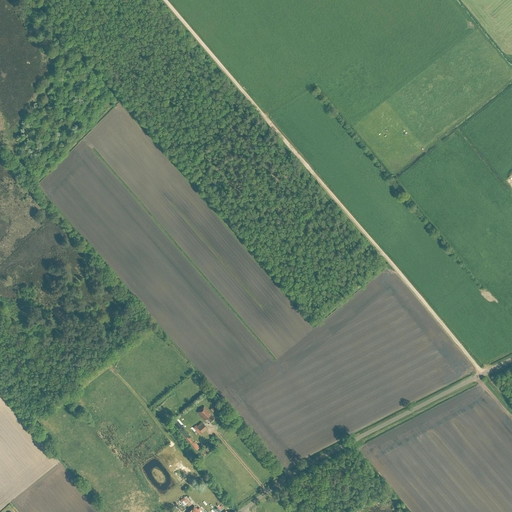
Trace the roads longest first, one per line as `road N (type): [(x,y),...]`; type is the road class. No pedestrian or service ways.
road 1 (track): [(378,250),(324,296),(294,298),(35,0)]
road 2 (track): [(483,373),(163,0)]
road 3 (unclassified): [(240,511),(315,457),(511,358)]
